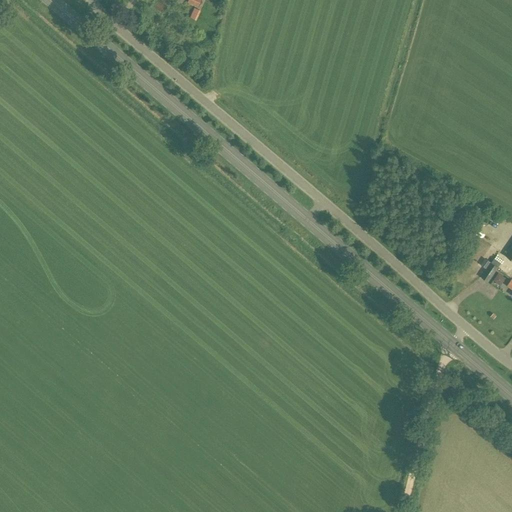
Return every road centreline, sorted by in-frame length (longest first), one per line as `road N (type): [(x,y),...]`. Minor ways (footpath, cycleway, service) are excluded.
road 1 (primary): [(511,396),(51,0)]
road 2 (unclassified): [(511,364),(236,132),(95,0)]
